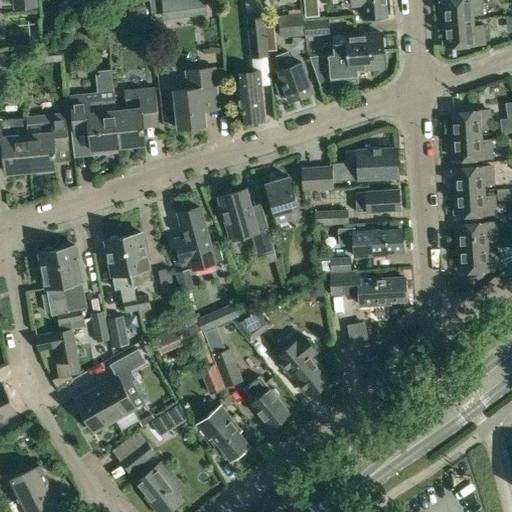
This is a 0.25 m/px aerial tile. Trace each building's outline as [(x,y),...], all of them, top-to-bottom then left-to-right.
[(206,0),(161,0),(164,20),(208,15),(206,0)] [(385,0),(351,0),(352,6),(362,5),(363,17),(386,15),(385,0)] [(443,0),(441,0),(443,24),(473,21),(472,15),(482,14),(481,0),(443,0)] [(123,8),(122,8),(122,4),(110,6),(110,9),(111,22),(125,21),(123,8)] [(148,27),(145,5),(128,7),(130,29),(148,27)] [(301,14),(278,16),(280,37),(303,35),(301,14)] [(262,16),(247,17),(251,57),(266,55),(262,16)] [(327,20),(303,22),(305,36),(328,34),(327,20)] [(473,21),(443,24),(445,46),(484,43),(483,26),(473,27),(473,21)] [(333,42),(326,43),(327,54),(334,54),(382,50),(382,47),(383,45),(382,38),(381,37),(380,33),(345,36),(345,37),(333,38),(333,42)] [(62,44),(63,58),(76,57),(74,43),(62,44)] [(38,48),(40,63),(62,61),(60,46),(38,48)] [(382,50),(327,54),(307,56),(320,87),(332,83),(358,81),(356,69),(383,66),(382,50)] [(288,52),(275,56),(280,70),(278,71),(281,81),(274,83),(279,99),(287,96),(288,100),(311,92),(301,63),(293,66),(288,52)] [(214,68),(186,71),(187,89),(173,90),(178,128),(206,126),(203,100),(217,98),(214,68)] [(97,94),(70,97),(72,124),(88,123),(91,150),(93,149),(94,154),(117,152),(117,147),(118,147),(114,111),(112,93),(110,69),(98,70),(95,74),(97,94)] [(259,73),(236,75),(237,88),(236,88),(239,121),(264,119),(261,86),(260,85),(259,73)] [(114,111),(118,147),(145,144),(142,117),(157,115),(155,88),(125,91),(127,109),(114,111)] [(451,137),(481,135),(481,129),(491,128),(490,112),(480,112),(452,113),(452,119),(450,119),(451,137)] [(42,133),(27,134),(30,171),(31,171),(31,174),(52,172),(52,168),(56,168),(54,143),(68,141),(65,114),(40,116),(42,133)] [(511,118),(507,119),(499,120),(501,133),(511,131),(511,118)] [(30,171),(27,134),(13,136),(11,119),(0,120),(0,147),(2,147),(4,173),(30,171)] [(482,141),(481,135),(451,137),(452,154),(454,154),(454,160),(483,158),(483,157),(492,157),(491,140),(482,141)] [(345,161),(332,163),(333,181),(397,178),(395,148),(357,149),(357,151),(344,152),(345,161)] [(333,189),(331,166),(301,168),(303,191),(333,189)] [(455,192),(484,191),(484,185),(494,184),(493,168),(483,168),(483,167),(453,169),(455,192)] [(288,177),(266,184),(277,222),(300,215),(288,177)] [(245,190),(219,198),(226,223),(227,223),(232,240),(250,234),(257,257),(264,255),(265,262),(276,259),(274,253),(263,211),(252,214),(245,190)] [(366,192),(355,193),(356,212),(367,211),(367,212),(399,210),(398,190),(366,192)] [(511,190),(498,191),(498,201),(511,200),(511,190)] [(484,191),(455,192),(456,216),(485,214),(485,213),(495,213),(494,196),(485,197),(484,191)] [(185,238),(175,240),(181,264),(192,262),(193,268),(222,260),(217,242),(209,245),(206,235),(207,235),(199,208),(178,214),(185,238)] [(347,212),(315,213),(316,226),(347,225),(347,212)] [(458,248),(488,247),(487,241),(497,240),(496,224),(486,224),(458,225),(459,231),(457,231),(458,248)] [(368,231),(353,232),(354,238),(355,258),(388,256),(388,252),(401,252),(400,229),(368,231)] [(126,236),(123,237),(133,286),(150,282),(147,269),(148,269),(141,233),(137,234),(135,232),(131,233),(128,234),(126,236)] [(108,240),(104,240),(112,276),(113,275),(115,289),(120,288),(125,312),(137,309),(135,298),(133,286),(123,237),(119,237),(117,236),(113,236),(109,237),(108,240)] [(61,249),(57,249),(71,322),(82,320),(80,308),(86,307),(84,295),(81,281),(82,281),(75,246),(72,247),(69,245),(66,246),(62,246),(61,249)] [(488,253),(488,247),(458,248),(459,266),(461,266),(461,272),(489,270),(489,269),(499,269),(498,252),(488,253)] [(42,252),(39,253),(46,289),(47,288),(52,315),(57,314),(59,325),(71,322),(57,249),(53,250),(51,248),(47,249),(44,250),(42,252)] [(350,259),(330,260),(331,273),(351,271),(350,259)] [(188,270),(175,273),(178,286),(180,292),(193,289),(188,270)] [(359,273),(330,274),(332,294),(359,293),(360,305),(390,304),(390,302),(405,301),(404,277),(359,279),(359,273)] [(139,309),(143,326),(154,323),(150,307),(149,307),(146,295),(135,298),(137,309),(139,309)] [(235,302),(197,318),(202,331),(240,314),(235,302)] [(257,308),(232,319),(249,341),(270,325),(257,308)] [(105,310),(91,313),(93,321),(96,341),(110,338),(106,318),(105,310)] [(123,317),(108,319),(113,346),(127,344),(123,317)] [(53,333),(36,336),(39,348),(55,345),(59,364),(77,360),(73,341),(74,340),(72,330),(73,329),(71,322),(59,325),(60,332),(53,333)] [(303,333),(275,356),(288,373),(297,384),(299,383),(310,396),(319,389),(321,390),(327,385),(326,382),(329,380),(310,356),(311,355),(317,350),(315,346),(315,345),(314,342),(313,340),(310,338),(307,337),(303,333)] [(243,381),(230,347),(212,354),(225,388),(243,381)] [(116,377),(76,400),(93,431),(135,408),(134,407),(144,402),(132,381),(136,379),(131,370),(145,362),(138,349),(109,364),(116,377)] [(223,389),(214,365),(200,371),(209,395),(223,389)] [(259,376),(244,388),(254,400),(250,403),(270,427),(272,425),(276,426),(281,422),(281,418),(288,412),(278,400),(279,393),(275,388),(269,389),(259,376)] [(0,420),(15,413),(2,385),(0,386),(0,420)] [(219,408),(209,415),(200,423),(210,436),(229,460),(231,458),(235,459),(240,455),(240,451),(248,444),(238,431),(240,429),(232,418),(228,421),(219,408)] [(146,442),(120,463),(129,473),(154,453),(146,442)] [(162,462),(135,483),(157,511),(168,511),(183,501),(173,488),(179,484),(162,462)] [(49,511),(60,507),(39,466),(6,481),(16,501),(8,505),(11,511),(49,511)]
